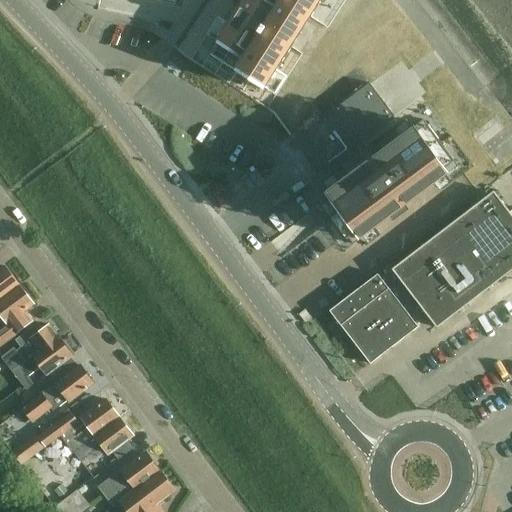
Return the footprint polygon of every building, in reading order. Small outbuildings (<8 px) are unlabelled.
[(312,21),(325,0),(247,0),(241,10),(232,24),(211,55),(266,91),(280,68),(303,34),(312,21)] [(290,137),(329,190),(407,133),(395,117),(371,84),(358,66),(317,97),(290,137)] [(489,120),(472,135),(490,155),(507,140),(489,120)] [(424,121),(407,133),(329,190),(319,197),(354,244),(458,167),(424,121)] [(511,213),(494,190),(392,268),(438,328),(511,270),(511,213)] [(0,300),(20,285),(5,266),(0,269),(0,300)] [(378,274),(330,311),(336,319),(354,342),(368,360),(371,364),(419,327),(402,305),(384,282),(378,274)] [(20,285),(0,300),(0,313),(8,324),(0,329),(0,346),(16,334),(9,324),(34,304),(20,285)] [(311,317),(306,310),(300,315),(305,322),(311,317)] [(30,358),(59,336),(50,325),(44,330),(39,323),(16,340),(21,347),(18,350),(15,347),(2,357),(13,371),(30,358)] [(73,355),(59,336),(30,358),(13,371),(26,389),(35,383),(29,376),(42,367),(48,375),(73,355)] [(57,383),(46,392),(23,408),(33,421),(52,408),(54,411),(69,400),(70,402),(94,384),(80,365),(57,383)] [(74,452),(120,417),(106,399),(82,417),(89,427),(76,436),(70,428),(78,422),(71,413),(39,437),(46,446),(61,435),(73,452),(74,452)] [(133,436),(120,417),(74,452),(94,479),(102,473),(89,455),(89,454),(102,444),(109,454),(133,436)] [(45,448),(38,438),(14,455),(22,465),(45,448)] [(115,506),(160,471),(146,452),(122,471),(129,480),(121,486),(114,476),(100,487),(115,506)] [(46,476),(51,489),(80,476),(75,464),(46,476)] [(175,490),(160,471),(115,506),(121,501),(129,511),(163,511),(158,504),(175,490)] [(63,484),(55,490),(62,500),(70,494),(63,484)] [(58,511),(81,511),(90,506),(77,490),(55,507),(58,511)]
